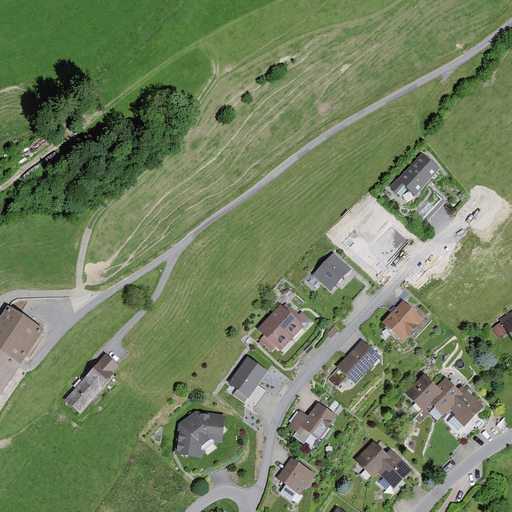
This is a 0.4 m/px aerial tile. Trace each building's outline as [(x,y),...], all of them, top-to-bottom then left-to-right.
[(444,171),(424,152),(391,188),(400,196),(409,186),(421,196),(444,171)] [(355,270),(337,254),(316,276),(335,293),(355,270)] [(429,318),(407,300),(387,323),(409,342),(429,318)] [(284,303),(261,330),(266,335),(261,341),(274,352),(279,346),(286,352),(314,321),(302,310),(297,315),(284,303)] [(0,404),(46,332),(10,309),(0,324),(0,404)] [(511,311),(501,319),(503,322),(494,328),(500,338),(511,332),(511,333),(511,311)] [(385,357),(367,340),(329,380),(339,389),(350,376),(359,385),(385,357)] [(122,366),(106,354),(69,401),(85,414),(122,366)] [(266,371),(248,358),(230,383),(248,396),(266,371)] [(437,390),(425,378),(405,399),(423,416),(431,408),(445,421),(449,417),(464,432),(485,411),(463,390),(460,394),(446,381),(437,390)] [(301,409),(289,426),(303,436),(307,430),(324,442),(342,418),(320,402),(311,416),(301,409)] [(197,412),(181,424),(178,452),(207,456),(207,452),(219,442),(227,443),(231,415),(197,412)] [(385,455),(373,444),(355,465),(375,482),(379,477),(396,492),(413,474),(388,452),(385,455)] [(295,458),(280,477),(304,496),(319,476),(295,458)]
